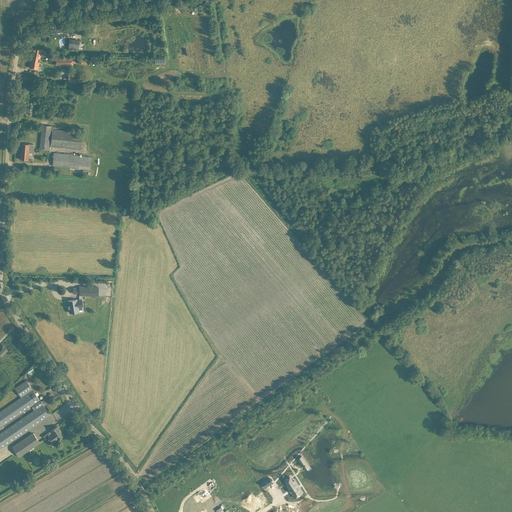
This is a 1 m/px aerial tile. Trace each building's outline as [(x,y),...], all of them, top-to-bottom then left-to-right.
[(52,36),(68,34),(67,27),(51,29),(52,36)] [(78,50),(80,40),(69,39),(68,48),(78,50)] [(45,55),(46,50),(33,48),(31,56),(40,58),(41,55),(45,55)] [(38,69),(40,58),(31,56),(29,67),(38,69)] [(79,83),(80,76),(69,74),(68,82),(79,83)] [(81,149),(82,132),(53,129),(53,126),(42,125),(39,148),(48,149),(49,146),(51,146),(81,149)] [(20,159),(28,160),(28,154),(28,152),(32,153),(33,153),(34,144),(21,143),(20,159)] [(83,172),(90,173),(90,169),(92,157),(54,152),(53,165),(83,169),(83,172)] [(80,286),(79,294),(98,295),(98,287),(80,286)] [(69,305),(68,305),(68,308),(69,308),(70,312),(75,312),(75,311),(79,310),(78,310),(82,309),(82,306),(83,306),(82,301),(80,301),(79,300),(77,300),(77,299),(68,300),(69,305)] [(0,448),(2,447),(46,417),(50,415),(43,404),(41,405),(38,400),(40,400),(33,389),(32,389),(28,383),(26,380),(15,388),(21,397),(0,411),(0,423),(2,426),(34,404),(35,405),(32,407),(34,410),(0,433),(0,448)] [(52,432),(47,435),(52,442),(53,443),(57,440),(60,438),(64,435),(61,431),(58,426),(57,426),(53,429),(50,431),(51,432),(52,432)] [(33,433),(12,447),(19,456),(27,450),(26,448),(32,444),(33,446),(39,442),(33,433)] [(302,456),(298,459),(303,466),(304,465),(305,465),(305,464),(306,463),(302,456)] [(287,478),(285,479),(288,484),(287,485),(290,490),(289,490),(290,490),(291,491),(291,492),(294,497),(300,493),(298,491),(300,490),(299,490),(300,489),(295,480),(294,480),(293,481),(290,476),(289,477),(288,477),(287,478),(286,478),(287,478)] [(269,477),(262,482),(265,487),(273,482),(269,477)] [(201,499),(209,494),(206,489),(198,494),(201,499)]
